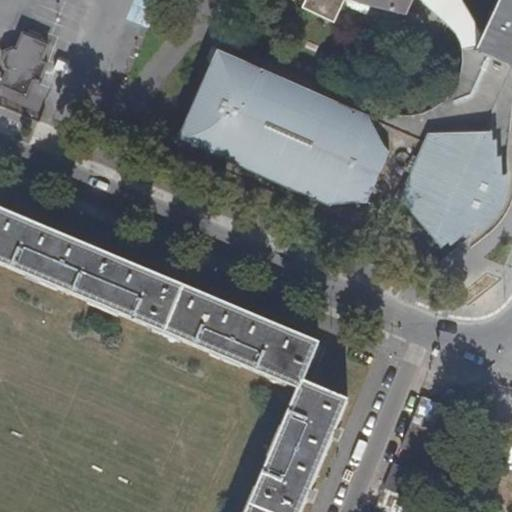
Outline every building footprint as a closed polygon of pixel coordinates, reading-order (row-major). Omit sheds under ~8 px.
[(255,20),(263,3),(264,0),(285,0),(334,23),(343,6),(429,46),(440,23),(450,0),(232,0),(229,7),(255,20)] [(455,0),(450,0),(440,23),(448,32),(455,41),(460,52),(461,52),(469,49),(476,47),(473,46),(480,32),(458,4),(455,0)] [(511,0),(495,0),(480,32),(473,46),(476,47),(511,64),(511,0)] [(45,61),(40,59),(46,43),(22,32),(15,48),(12,47),(4,50),(0,60),(4,67),(7,68),(0,82),(0,84),(25,95),(32,79),(37,81),(45,61)] [(490,139),(492,132),(494,130),(490,128),(511,78),(511,64),(476,47),(469,49),(461,52),(461,66),(457,80),(450,93),(440,101),(438,102),(429,107),(420,112),(409,115),(399,116),(388,114),(377,112),(368,107),(364,116),(213,52),(175,142),(329,206),(336,190),(392,213),(408,231),(414,225),(419,231),(424,228),(441,245),(448,240),(451,243),(462,232),(466,236),(480,223),(483,226),(490,217),(495,207),(501,196),(497,195),(505,173),(500,172),(501,155),(494,155),(495,140),(490,139)] [(505,173),(509,140),(511,110),(511,78),(490,128),(494,130),(492,132),(490,139),(495,140),(494,155),(501,155),(500,172),(505,173)] [(301,511),(347,403),(301,384),(317,346),(0,211),(0,265),(297,392),(246,511),(301,511)] [(401,450),(422,458),(444,407),(422,398),(401,450)] [(384,491),(405,499),(416,474),(394,465),(384,491)]
